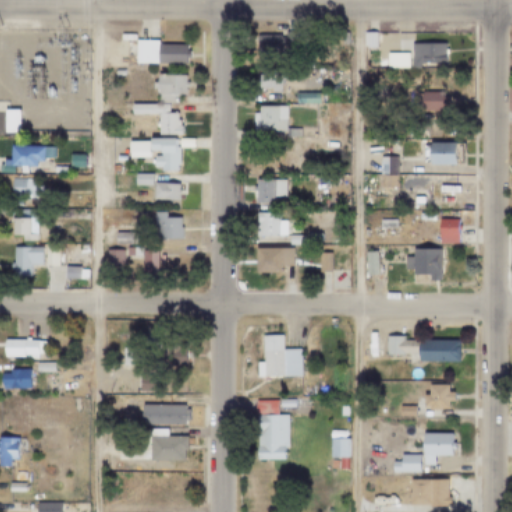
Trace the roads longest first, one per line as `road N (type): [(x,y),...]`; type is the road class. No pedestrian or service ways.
road 1 (residential): [(511,306),(0,308)]
road 2 (residential): [(490,511),(492,0)]
road 3 (residential): [(217,511),(219,0)]
road 4 (residential): [(8,9),(511,9)]
